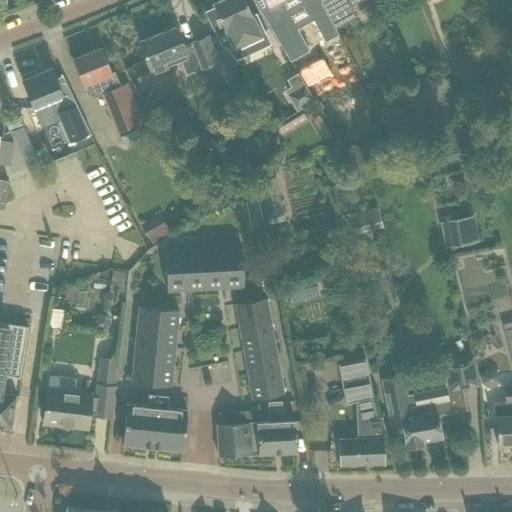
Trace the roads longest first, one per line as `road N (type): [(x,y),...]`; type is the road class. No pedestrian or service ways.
road 1 (unclassified): [(511,487),(203,484)]
road 2 (unclassified): [(203,484),(35,466)]
